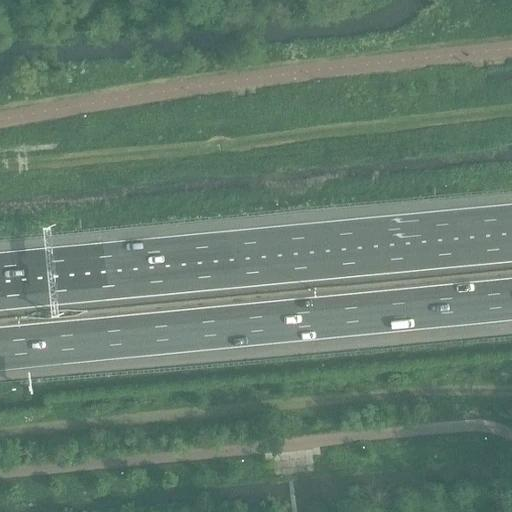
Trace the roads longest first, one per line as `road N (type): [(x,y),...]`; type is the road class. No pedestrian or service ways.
road 1 (motorway): [(511,242),(0,291)]
road 2 (motorway): [(0,349),(511,301)]
